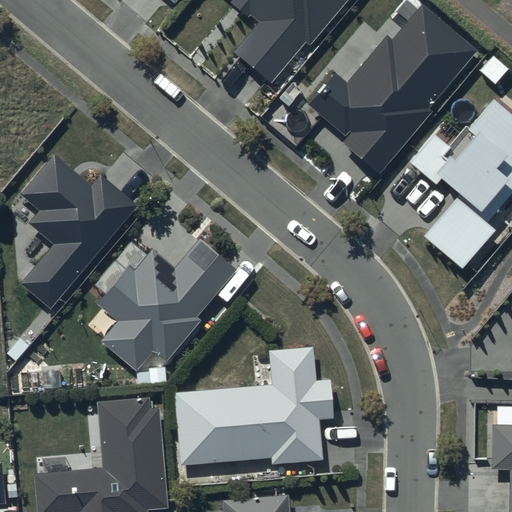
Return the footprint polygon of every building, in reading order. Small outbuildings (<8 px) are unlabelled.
[(228,0),(244,13),(246,10),(256,18),(231,48),(269,80),(304,38),(307,40),(340,0),(228,0)] [(472,46),(416,0),(415,0),(388,33),(382,28),(341,77),(331,69),(304,101),(342,133),(338,138),(374,168),(425,106),(423,105),(472,46)] [(511,186),(511,115),(486,94),(463,122),(466,124),(444,150),(439,146),(444,141),(427,127),(402,157),(432,182),(436,177),(451,189),(416,232),(457,266),(493,223),(486,217),(511,186)] [(53,240),(21,280),(49,305),(137,201),(102,171),(92,183),(54,151),(20,191),(39,208),(29,220),(53,240)] [(236,264),(199,234),(174,263),(151,244),(134,265),(128,261),(96,300),(115,315),(98,336),(136,367),(153,346),(165,356),(199,314),(196,312),(236,264)] [(271,381),(174,390),(180,462),(271,454),(271,461),(321,457),(318,416),(334,415),(330,376),(315,377),(312,344),(268,348),(271,381)] [(103,464),(34,469),(38,511),(47,511),(77,509),(76,511),(146,511),(146,508),(167,506),(157,403),(150,404),(149,394),(97,399),(103,464)] [(511,511),(511,420),(487,420),(486,465),(504,466),(503,511),(511,511)] [(287,511),(286,494),(224,498),(224,511),(287,511)]
